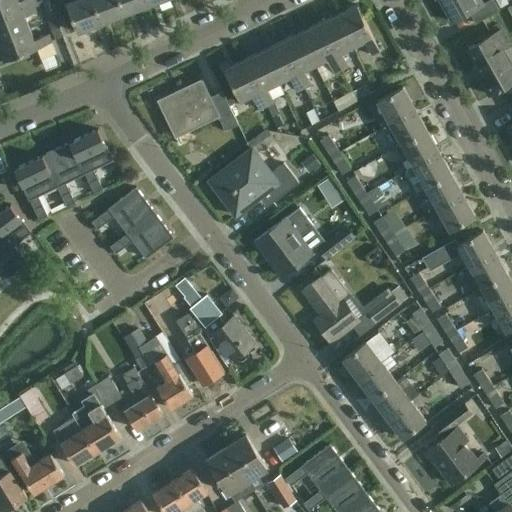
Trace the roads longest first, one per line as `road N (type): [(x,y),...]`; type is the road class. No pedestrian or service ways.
road 1 (residential): [(99,85),(307,359)]
road 2 (residential): [(60,511),(307,359)]
road 3 (residential): [(511,205),(400,0)]
road 4 (residential): [(307,359),(418,511)]
road 5 (residential): [(99,85),(267,4)]
